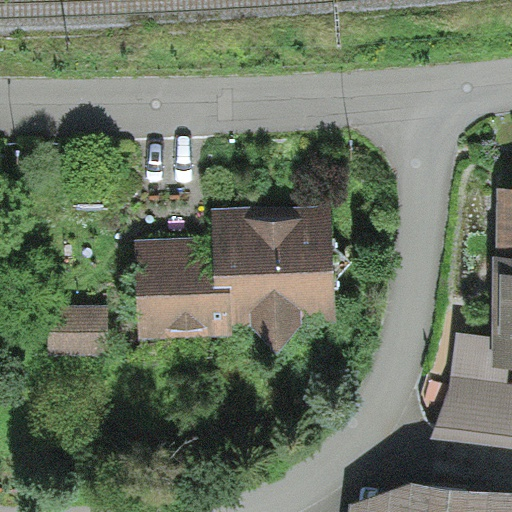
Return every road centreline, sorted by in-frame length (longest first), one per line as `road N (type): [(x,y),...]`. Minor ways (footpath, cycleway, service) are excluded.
road 1 (residential): [(416,87),(424,165),(402,356),(356,447),(295,490),(214,511)]
road 2 (residential): [(416,87),(0,102)]
